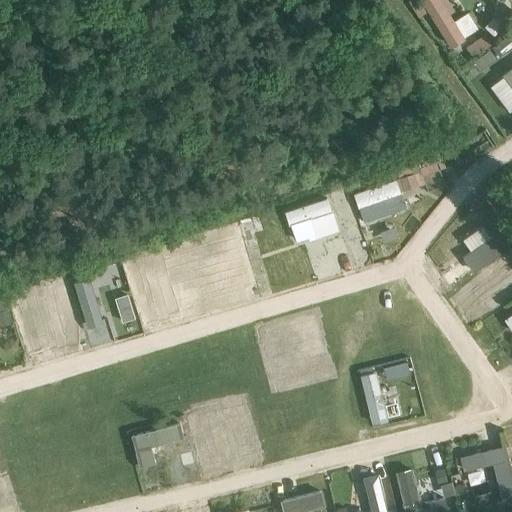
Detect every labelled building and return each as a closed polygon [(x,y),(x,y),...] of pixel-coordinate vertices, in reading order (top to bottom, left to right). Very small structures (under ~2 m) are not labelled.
[(420,0),(449,46),(464,36),(462,34),(470,29),(462,16),(453,21),(448,12),(453,9),(447,0),(420,0)] [(487,30),(468,44),(475,54),(494,40),(487,30)] [(507,53),(511,48),(511,33),(499,45),(507,53)] [(511,88),(511,66),(501,74),(511,88)] [(424,184),(422,176),(419,168),(418,165),(410,168),(410,166),(396,170),(399,179),(396,179),(400,192),(424,184)] [(364,222),(405,208),(404,205),(400,191),(395,179),(354,193),(364,222)] [(294,242),(308,237),(309,241),(337,232),(333,220),(326,198),(285,211),(294,242)] [(511,242),(511,236),(490,205),(479,213),(494,235),(463,256),(473,270),(511,242)] [(252,221),(240,225),(243,236),(255,233),(252,221)] [(144,313),(175,303),(158,251),(127,262),(144,313)] [(119,257),(66,273),(91,351),(115,344),(144,336),(119,257)] [(511,275),(511,258),(485,276),(493,288),(511,275)] [(459,280),(452,269),(441,277),(449,287),(459,280)] [(26,345),(58,339),(50,294),(18,300),(26,345)] [(0,309),(2,322),(12,321),(9,297),(0,298),(0,309)] [(352,369),(338,319),(319,324),(334,374),(352,369)] [(363,324),(370,349),(383,345),(376,321),(363,324)] [(287,323),(269,328),(281,369),(299,364),(287,323)] [(425,399),(436,396),(426,356),(414,359),(425,399)] [(406,362),(395,365),(398,376),(409,373),(406,362)] [(361,373),(374,423),(392,418),(379,368),(361,373)] [(311,398),(321,440),(339,435),(328,394),(311,398)] [(464,403),(442,408),(445,418),(466,413),(464,403)] [(195,421),(206,466),(222,462),(211,417),(195,421)] [(178,423),(132,435),(136,451),(140,467),(156,463),(152,447),(182,439),(178,423)] [(503,501),(511,498),(511,476),(504,445),(460,456),(463,469),(493,461),(503,501)] [(192,451),(183,453),(189,474),(198,471),(192,451)] [(412,469),(397,472),(406,511),(447,511),(444,498),(426,502),(419,499),(412,469)] [(386,511),(378,476),(364,479),(372,511),(386,511)] [(326,511),(321,491),(282,501),(284,511),(300,511),(310,510),(310,511),(326,511)]
